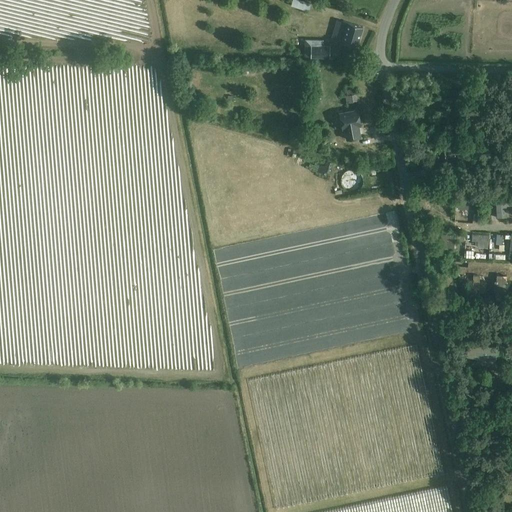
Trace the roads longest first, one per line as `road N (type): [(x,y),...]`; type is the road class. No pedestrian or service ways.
road 1 (unclassified): [(474,511),(387,111),(384,50),(404,0)]
road 2 (unknown): [(382,68),(511,69)]
